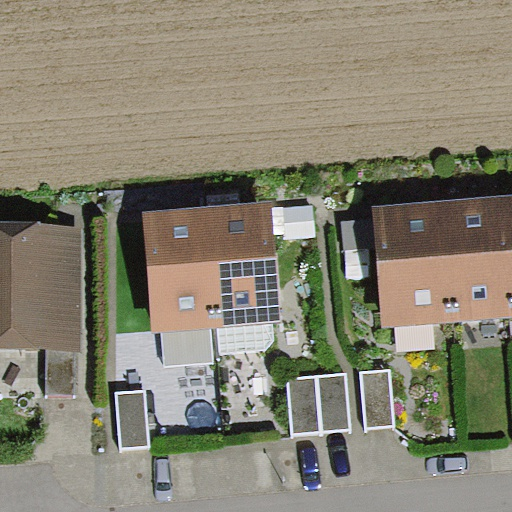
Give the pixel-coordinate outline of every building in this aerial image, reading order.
[(511,196),(374,207),(384,325),(511,315),(511,196)] [(269,205),(146,215),(156,330),(162,330),(165,364),(212,360),(209,326),(279,320),(269,205)] [(82,227),(0,227),(0,348),(47,348),(77,347),(83,348),(82,227)] [(77,347),(47,348),(48,395),(78,395),(77,347)] [(390,370),(361,372),(366,429),(395,426),(390,370)] [(346,374),(289,379),(293,434),(351,429),(346,374)] [(145,391),(118,394),(123,448),(150,446),(145,391)]
